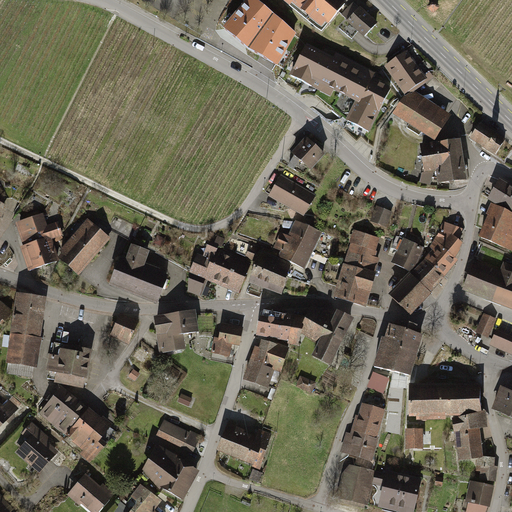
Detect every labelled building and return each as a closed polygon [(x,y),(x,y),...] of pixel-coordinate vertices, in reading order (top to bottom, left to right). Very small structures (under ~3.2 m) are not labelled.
[(295,34),(255,0),(248,0),(225,28),(250,51),(276,65),(295,34)] [(285,0),(294,7),(298,2),(326,26),(328,27),(330,23),(335,27),(351,5),(344,0),(285,0)] [(383,24),(364,8),(352,22),(371,38),(383,24)] [(308,44),(292,76),(311,86),(315,77),(358,99),(347,122),(369,133),(392,88),(372,77),(374,73),(337,54),(335,58),(308,44)] [(412,52),(391,67),(410,95),(432,80),(412,52)] [(420,92),(408,98),(398,117),(439,143),(455,116),(420,92)] [(506,139),(480,122),(471,138),(496,154),(506,139)] [(331,153),(310,137),(295,156),(317,172),(331,153)] [(466,141),(426,147),(430,175),(441,173),(443,186),(472,182),(466,141)] [(319,193),(284,176),(272,199),(308,217),(319,193)] [(511,184),(502,180),(493,201),(497,203),(482,240),(511,252),(511,184)] [(0,226),(10,208),(0,202),(0,226)] [(396,211),(379,206),(374,224),(391,229),(396,211)] [(24,249),(33,274),(62,263),(55,243),(66,238),(60,222),(49,226),(45,215),(19,225),(28,248),(24,249)] [(65,262),(82,276),(113,240),(90,221),(64,252),(65,262)] [(435,251),(391,297),(409,313),(441,280),(456,258),(452,256),(461,243),(458,239),(462,230),(446,222),(432,249),(435,251)] [(283,232),(277,249),(284,251),(282,258),(309,268),(322,233),(298,224),(293,236),(283,232)] [(228,236),(222,234),(219,241),(225,244),(228,236)] [(348,266),(379,274),(383,257),(380,256),(381,251),(377,250),(380,240),(356,234),(348,266)] [(395,264),(413,272),(425,248),(405,240),(395,264)] [(262,264),(254,285),(285,296),(296,266),(278,260),(279,255),(242,242),(238,255),(262,264)] [(208,259),(218,263),(222,253),(225,246),(214,243),(208,259)] [(126,260),(116,288),(163,304),(172,277),(148,269),(153,254),(134,248),(129,262),(126,260)] [(222,253),(218,263),(210,283),(241,295),(253,265),(222,253)] [(192,277),(210,283),(218,263),(208,259),(200,256),(192,277)] [(503,272),(479,263),(469,293),(511,308),(511,265),(506,263),(503,272)] [(348,266),(339,300),(370,308),(379,274),(348,266)] [(191,294),(205,299),(210,283),(192,277),(191,294)] [(46,299),(20,296),(10,375),(35,379),(46,299)] [(0,306),(0,327),(5,322),(7,324),(15,315),(3,304),(1,307),(0,306)] [(310,320),(300,319),(296,342),(296,347),(303,349),(306,335),(320,342),(333,315),(316,307),(310,320)] [(198,313),(158,319),(160,332),(185,328),(187,337),(202,334),(198,313)] [(339,318),(333,315),(320,342),(325,344),(318,359),(338,368),(348,346),(345,345),(357,320),(341,313),(339,318)] [(500,319),(486,313),(478,332),(492,338),(495,330),(500,319)] [(265,314),(261,337),(296,342),(300,319),(265,314)] [(138,322),(119,316),(112,335),(130,343),(138,322)] [(405,328),(395,326),(391,340),(387,339),(379,367),(415,377),(427,336),(416,333),(418,326),(406,323),(405,328)] [(226,324),(222,338),(235,341),(239,342),(242,328),(226,324)] [(160,332),(164,354),(189,350),(187,337),(185,328),(160,332)] [(494,346),(511,353),(511,336),(500,332),(494,346)] [(214,352),(231,356),(235,341),(222,338),(218,337),(214,352)] [(257,348),(254,360),(278,367),(283,348),(264,342),(262,349),(257,348)] [(55,383),(84,389),(86,382),(87,382),(93,351),(76,347),(75,352),(61,349),(59,357),(50,355),(46,372),(57,374),(55,383)] [(254,360),(248,381),(272,387),(278,367),(254,360)] [(375,371),(369,386),(386,393),(392,377),(375,371)] [(318,381),(301,377),(298,389),(315,393),(318,381)] [(483,387),(414,388),(414,418),(422,418),(422,422),(434,422),(434,419),(439,419),(439,429),(449,429),(449,418),(453,419),(484,413),(483,387)] [(511,390),(504,388),(497,407),(498,412),(511,416),(511,390)] [(67,435),(88,410),(62,389),(42,413),(67,435)] [(7,407),(0,400),(0,431),(22,410),(12,401),(7,407)] [(389,411),(364,406),(362,417),(359,416),(355,436),(348,434),(343,455),(377,463),(389,411)] [(108,426),(88,410),(67,435),(94,458),(113,437),(117,432),(108,426)] [(484,413),(453,419),(461,464),(488,460),(483,430),(491,429),(488,413),(484,413)] [(190,431),(166,421),(159,437),(183,447),(190,431)] [(50,436),(35,423),(24,436),(29,441),(19,452),(42,473),(61,453),(47,440),(50,436)] [(229,426),(220,451),(262,466),(274,435),(260,431),(258,436),(229,426)] [(425,431),(409,431),(410,450),(426,450),(425,431)] [(146,474),(163,491),(183,500),(198,469),(180,461),(182,457),(160,446),(146,474)] [(378,471),(354,466),(345,475),(341,502),(371,508),(378,471)] [(421,511),(428,480),(391,472),(391,475),(380,473),(377,487),(386,489),(380,511),(421,511)] [(102,511),(116,496),(88,473),(70,496),(83,507),(85,504),(94,511),(102,511)] [(496,487),(474,482),(468,503),(474,504),(471,511),(489,511),(491,509),(496,487)] [(142,502),(135,511),(154,511),(163,500),(143,485),(134,497),(142,502)] [(0,511),(13,511),(16,509),(0,491),(0,511)]
